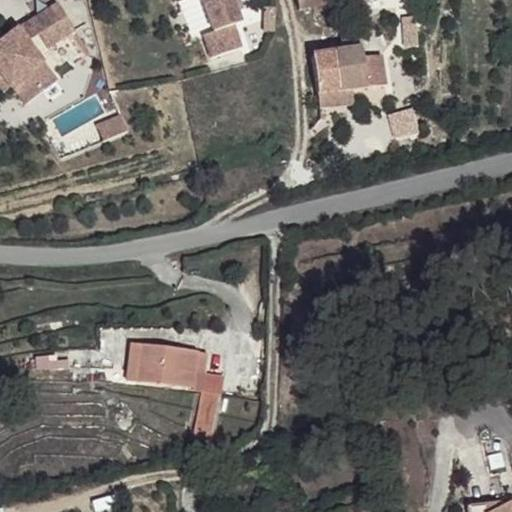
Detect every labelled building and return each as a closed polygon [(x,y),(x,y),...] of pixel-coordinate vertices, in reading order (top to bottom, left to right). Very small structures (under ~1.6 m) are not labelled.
[(230,0),(200,0),(214,35),(240,25),(230,0)] [(331,0),(295,0),(300,13),(332,6),(331,0)] [(59,11),(31,31),(40,43),(49,56),(77,37),(59,11)] [(31,31),(19,38),(30,51),(40,43),(31,31)] [(343,53),(312,58),(317,97),(348,93),(384,88),(380,57),(366,58),(362,35),(342,38),(343,53)] [(0,45),(0,83),(12,98),(15,96),(29,114),(46,100),(60,89),(19,38),(7,49),(0,45)] [(0,83),(0,93),(7,103),(12,98),(0,83)] [(348,93),(317,97),(319,108),(350,105),(348,93)] [(126,121),(102,133),(109,149),(133,137),(126,121)] [(196,356),(142,353),(141,388),(196,390),(196,356)]
